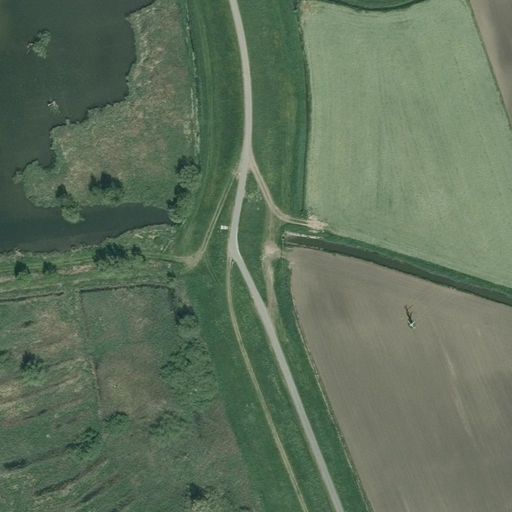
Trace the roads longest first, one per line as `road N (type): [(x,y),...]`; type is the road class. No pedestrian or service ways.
road 1 (unclassified): [(339,511),(232,248),(248,107),(231,0)]
road 2 (track): [(306,511),(229,305),(232,248)]
road 3 (track): [(173,273),(200,255),(238,157),(251,158),(271,207),(271,232)]
